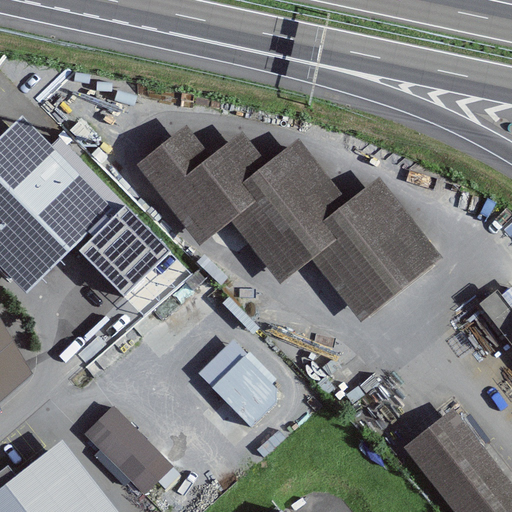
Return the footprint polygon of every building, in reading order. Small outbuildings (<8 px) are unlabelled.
[(113,208),(21,115),(0,135),(0,267),(26,294),(113,208)] [(210,151),(187,121),(136,159),(199,241),(231,217),(281,280),(313,256),(360,317),(442,254),(379,172),(347,196),(299,134),(268,158),(243,126),(210,151)] [(201,375),(213,387),(235,366),(223,354),(201,375)] [(0,383),(13,373),(0,357),(0,383)] [(212,388),(251,428),(276,404),(276,390),(244,357),(235,366),(213,387),(212,388)] [(181,472),(112,403),(83,432),(99,447),(93,453),(124,485),(130,479),(145,493),(158,480),(165,487),(181,472)] [(511,511),(511,501),(451,423),(418,449),(467,511),(511,511)] [(123,511),(62,434),(16,470),(8,459),(0,465),(0,511),(123,511)] [(290,511),(283,502),(270,511),(290,511)]
